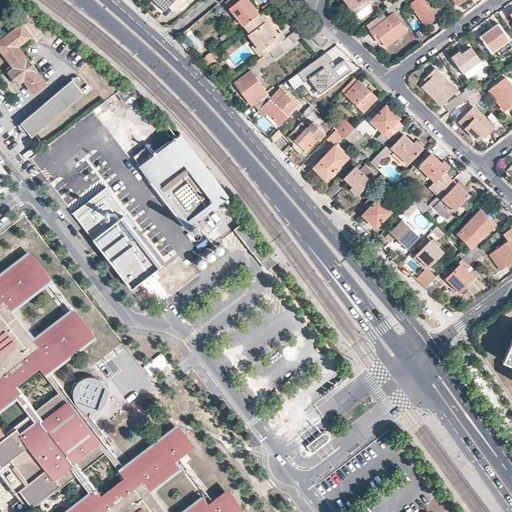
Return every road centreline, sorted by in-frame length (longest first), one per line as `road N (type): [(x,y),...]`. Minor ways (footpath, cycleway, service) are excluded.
road 1 (primary): [(83,0),(187,92),(318,244)]
road 2 (residential): [(454,330),(328,204),(294,174),(281,174)]
road 3 (primary): [(426,350),(281,174)]
road 4 (primary): [(281,174),(159,46)]
road 5 (primary): [(408,365),(511,507)]
road 6 (primary): [(318,244),(319,266),(399,372)]
road 7 (primary): [(318,244),(408,365)]
road 8 (primary): [(510,475),(426,350)]
road 9 (primary): [(510,475),(419,357)]
road 10 (residential): [(496,0),(388,78)]
road 11 (residential): [(479,165),(388,78)]
